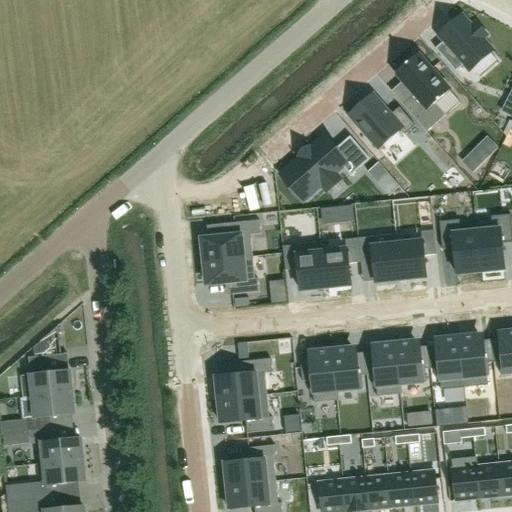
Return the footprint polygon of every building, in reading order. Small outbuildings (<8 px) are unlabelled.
[(52,0),(52,13),(180,13),(179,0),(52,0)] [(472,69),(490,53),(492,51),(482,40),(486,36),(476,24),(472,28),(462,16),(439,36),(444,41),(432,52),(452,75),(464,65),(470,71),(472,69)] [(395,75),(414,96),(401,106),(426,134),(444,117),(428,99),(443,86),(417,56),(395,75)] [(369,94),(347,113),(380,151),(402,132),(407,139),(419,129),(400,105),(387,116),(369,94)] [(511,117),(511,94),(503,113),(511,117)] [(330,132),(300,159),(321,183),(351,156),(361,168),(370,160),(352,139),(343,147),(330,132)] [(50,186),(48,183),(54,178),(28,149),(11,164),(39,196),(50,186)] [(378,163),(368,173),(389,197),(400,188),(378,163)] [(0,173),(0,185),(20,208),(26,203),(28,205),(39,196),(11,164),(0,173)] [(0,220),(2,224),(5,221),(8,223),(19,214),(17,211),(20,208),(0,185),(0,220)] [(202,248),(200,249),(201,264),(244,259),(241,237),(254,236),(252,222),(220,226),(221,239),(202,240),(202,248)] [(501,235),(477,237),(480,273),(504,270),(502,250),(511,249),(511,235),(511,225),(500,227),(501,235)] [(452,231),(441,232),(443,256),(455,255),(457,275),(480,273),(477,237),(453,240),(452,231)] [(420,243),(397,245),(401,281),(424,279),(422,259),(433,257),(430,234),(419,235),(420,243)] [(374,239),(363,241),(365,264),(376,263),(378,283),(401,281),(397,245),(375,248),(374,239)] [(344,251),(322,253),(325,289),(348,286),(346,266),(357,265),(355,242),(343,243),(344,251)] [(298,247),(287,248),(289,272),(301,271),(303,291),(325,289),(322,253),(299,255),(298,247)] [(244,259),(201,264),(203,278),(206,278),(207,286),(226,284),(227,297),(260,293),(258,280),(246,282),(244,259)] [(508,334),(500,334),(502,353),(504,374),(511,372),(511,329),(508,330),(508,334)] [(474,337),(459,338),(463,381),(486,378),(484,358),(482,339),(474,340),(474,337)] [(444,343),(437,344),(439,363),(441,383),(463,381),(459,338),(444,340),(444,343)] [(411,341),(396,342),(400,385),(422,382),(421,362),(419,343),(411,344),(411,341)] [(381,347),(373,348),(375,367),(377,387),(400,385),(396,342),(381,344),(381,347)] [(347,347),(332,348),(337,391),(359,388),(357,368),(356,349),(347,350),(347,347)] [(318,353),(310,354),(312,373),(314,393),(337,391),(332,348),(317,350),(318,353)] [(24,399),(72,394),(69,372),(64,372),(62,355),(28,359),(30,376),(21,377),(24,399)] [(216,386),(213,387),(215,402),(257,397),(255,375),(268,374),(266,360),(234,364),(235,376),(216,378),(216,386)] [(72,394),(24,399),(33,398),(35,420),(28,420),(29,432),(39,431),(53,430),(51,418),(74,416),(72,394)] [(257,397),(215,402),(217,416),(220,416),(221,424),(239,422),(241,435),(274,431),(272,418),(260,420),(257,397)] [(484,429),(472,431),(474,443),(486,442),(484,429)] [(43,464),(83,460),(81,439),(54,442),(53,430),(39,431),(43,464)] [(474,443),(472,431),(461,432),(462,444),(474,443)] [(407,436),(408,445),(420,443),(419,435),(407,436)] [(351,436),(339,438),(339,446),(351,444),(351,436)] [(396,446),(408,445),(407,436),(395,438),(396,446)] [(327,447),(339,446),(339,438),(326,439),(327,447)] [(362,441),(363,449),(375,448),(374,440),(362,441)] [(225,472),(222,473),(224,487),(266,483),(264,461),(277,459),(275,446),(242,450),(244,462),(224,464),(225,472)] [(83,460),(43,464),(38,464),(40,486),(33,487),(35,500),(60,497),(58,486),(85,483),(83,460)] [(499,497),(511,496),(511,460),(495,462),(499,497)] [(499,497),(495,462),(474,464),(478,500),(499,497)] [(432,467),(410,469),(414,505),(436,503),(432,467)] [(410,469),(390,472),(393,507),(414,505),(410,469)] [(390,472),(369,474),(372,509),(393,507),(390,472)] [(369,474),(348,476),(351,511),(372,509),(369,474)] [(348,476),(327,478),(330,511),(345,511),(351,511),(348,476)] [(266,483),(224,487),(225,502),(229,502),(229,510),(248,508),(248,511),(281,511),(281,504),(269,506),(266,483)] [(61,509),(60,497),(35,500),(36,511),(43,511),(83,511),(83,507),(61,509)]
